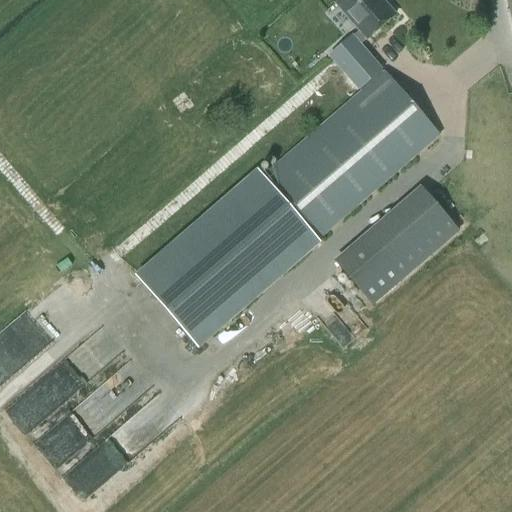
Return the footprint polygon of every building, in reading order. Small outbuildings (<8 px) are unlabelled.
[(377,0),(376,1),(374,0),(339,0),(335,3),(359,31),(352,37),(359,45),(366,39),(367,40),(394,16),(380,0),(377,0)] [(381,70),(359,45),(352,37),(329,57),(358,90),(359,89),(361,92),(263,177),(257,171),(134,277),(198,351),(321,244),(317,240),(438,137),(383,73),(382,74),(380,71),(381,70)] [(457,232),(425,194),(339,267),(371,306),(457,232)] [(58,401),(38,383),(9,414),(29,432),(58,401)] [(92,453),(107,468),(122,454),(125,455),(138,443),(144,443),(145,430),(151,430),(168,415),(168,403),(152,386),(112,423),(113,402),(106,402),(98,393),(80,409),(80,421),(74,426),(68,426),(64,429),(52,429),(36,443),(49,458),(75,459),(69,452),(69,442),(81,443),(90,452),(92,453)] [(178,419),(151,447),(161,457),(188,428),(178,419)]
